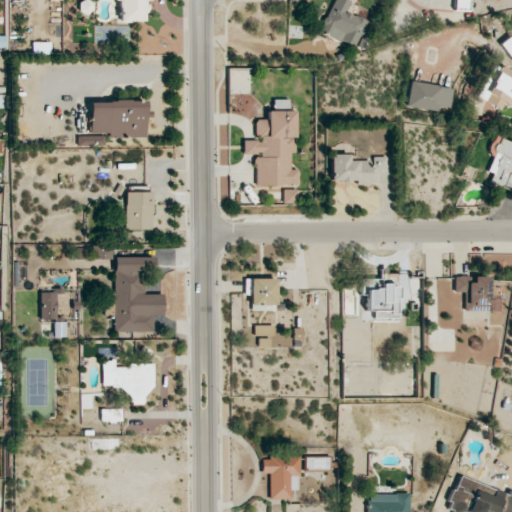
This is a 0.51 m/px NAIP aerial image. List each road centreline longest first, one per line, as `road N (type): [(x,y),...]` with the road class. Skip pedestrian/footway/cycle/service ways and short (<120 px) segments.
road 1 (tertiary): [(206,511),(201,0)]
road 2 (residential): [(204,233),(511,231)]
